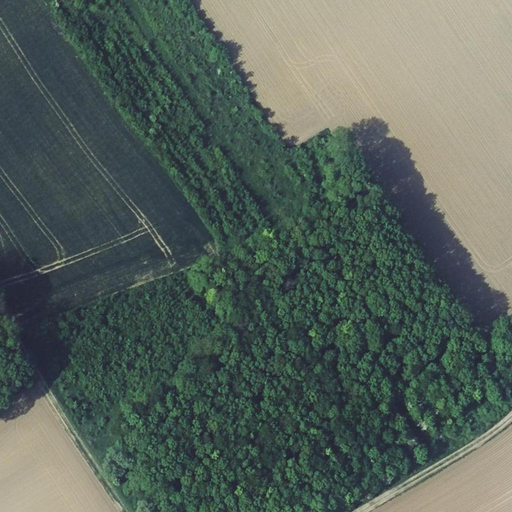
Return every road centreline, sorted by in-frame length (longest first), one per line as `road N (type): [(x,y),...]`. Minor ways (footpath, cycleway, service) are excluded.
road 1 (track): [(127,511),(0,309)]
road 2 (track): [(358,511),(511,416)]
